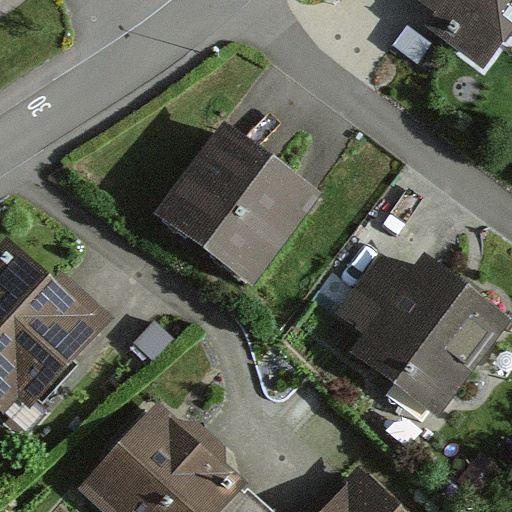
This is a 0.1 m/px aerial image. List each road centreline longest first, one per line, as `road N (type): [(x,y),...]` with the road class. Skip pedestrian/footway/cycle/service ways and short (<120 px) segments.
road 1 (residential): [(232,0),(511,216)]
road 2 (residential): [(176,34),(0,146)]
